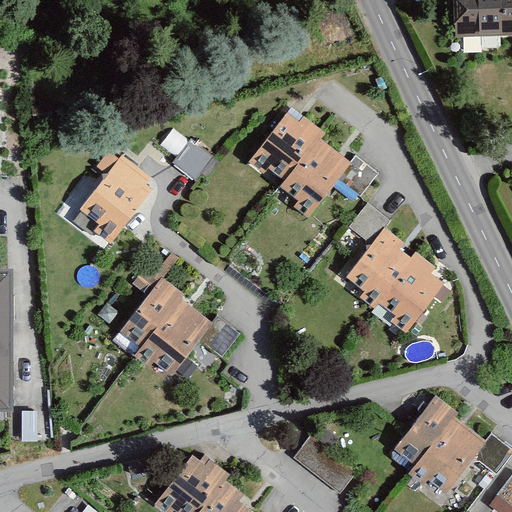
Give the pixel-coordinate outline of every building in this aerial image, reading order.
[(511,0),(454,0),(455,38),(511,36),(511,0)] [(324,137),(293,113),(254,164),(265,173),(270,167),(289,182),(319,143),(324,137)] [(177,126),(164,140),(181,156),(165,173),(182,189),(211,158),(177,126)] [(319,143),(289,182),(285,188),(304,203),(300,207),(311,216),(349,166),(319,143)] [(141,176),(125,164),(86,213),(104,227),(99,232),(111,242),(149,193),(136,183),(141,176)] [(403,247),(386,235),(352,279),(370,292),(365,299),(377,309),(382,303),(411,265),(397,254),(403,247)] [(416,258),(411,265),(382,303),(400,317),(396,323),(407,332),(441,288),(428,278),(434,271),(416,258)] [(14,271),(0,271),(0,415),(14,415),(14,271)] [(163,283),(124,333),(146,350),(182,304),(185,299),(163,283)] [(182,304),(146,350),(139,359),(151,369),(158,360),(175,374),(212,326),(182,304)] [(459,413),(439,397),(401,445),(420,461),(456,418),(459,413)] [(456,418),(420,461),(413,471),(426,481),(430,476),(449,491),(487,443),(456,418)] [(314,435),(297,457),(343,493),(360,471),(314,435)] [(203,463),(196,457),(162,500),(173,508),(175,505),(184,511),(201,511),(226,481),(230,476),(207,458),(203,463)] [(511,511),(511,470),(490,504),(503,511),(511,511)] [(226,481),(201,511),(252,511),(236,500),(241,493),(226,481)]
